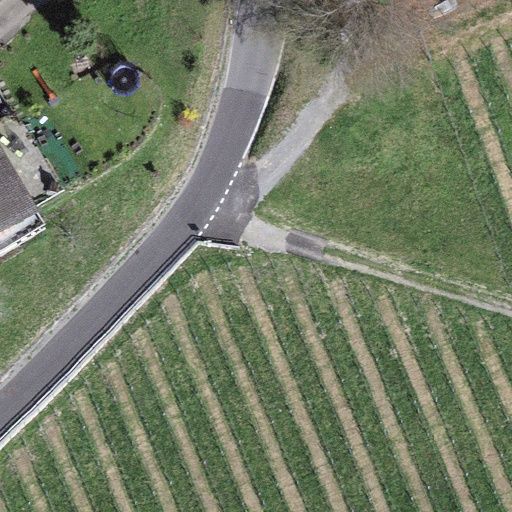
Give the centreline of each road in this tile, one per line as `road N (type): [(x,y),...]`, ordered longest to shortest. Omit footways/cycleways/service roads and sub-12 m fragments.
road 1 (residential): [(0,415),(203,219),(247,104),(264,0)]
road 2 (track): [(203,219),(511,310)]
